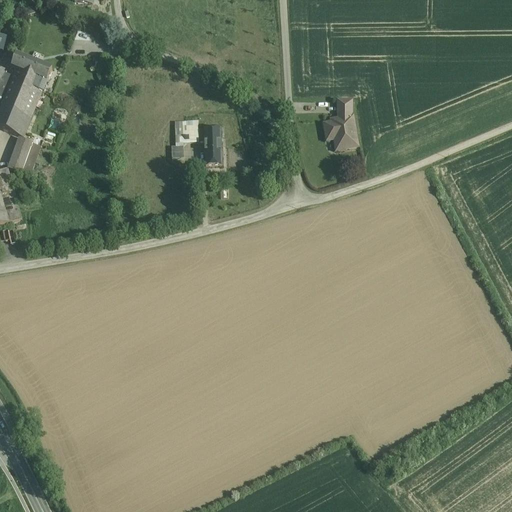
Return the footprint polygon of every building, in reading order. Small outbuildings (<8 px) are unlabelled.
[(52,71),(17,58),(12,70),(17,72),(43,83),(47,84),(52,71)] [(43,83),(17,72),(11,88),(37,98),(43,83)] [(37,98),(11,88),(0,114),(0,130),(21,139),(37,98)] [(339,123),(324,126),(327,142),(334,141),(336,147),(345,146),(346,151),(357,149),(355,136),(356,136),(353,119),(350,119),(350,116),(341,116),(341,121),(338,121),(339,123)] [(198,132),(198,123),(175,123),(176,137),(176,149),(184,148),(186,145),(205,145),(204,132),(198,132)] [(220,131),(204,132),(205,145),(206,168),(222,167),(220,131)] [(41,149),(19,140),(8,171),(30,179),(41,149)] [(8,171),(0,172),(0,192),(9,226),(22,222),(8,171)] [(0,228),(9,226),(0,192),(0,228)]
